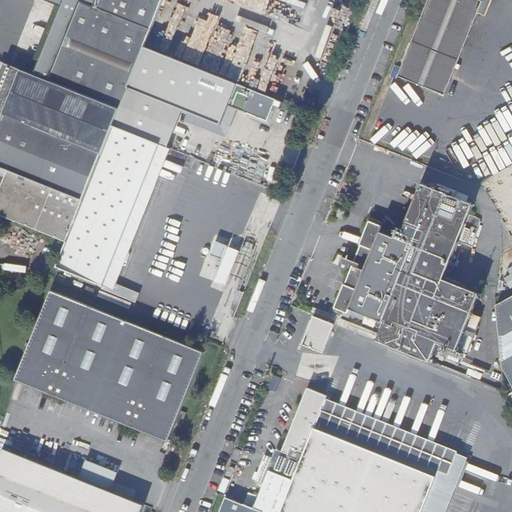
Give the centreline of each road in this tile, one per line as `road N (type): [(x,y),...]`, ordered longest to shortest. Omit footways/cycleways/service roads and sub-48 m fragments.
road 1 (residential): [(387,0),(182,511)]
road 2 (unknown): [(246,350),(446,420),(511,474)]
road 3 (unknown): [(182,511),(128,464),(7,417)]
